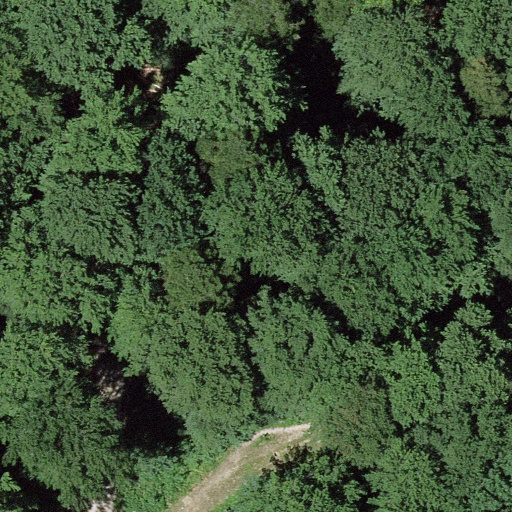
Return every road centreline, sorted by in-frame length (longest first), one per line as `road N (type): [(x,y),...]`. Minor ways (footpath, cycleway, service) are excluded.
road 1 (track): [(107,511),(121,185),(95,0)]
road 2 (track): [(511,352),(271,442),(184,511)]
